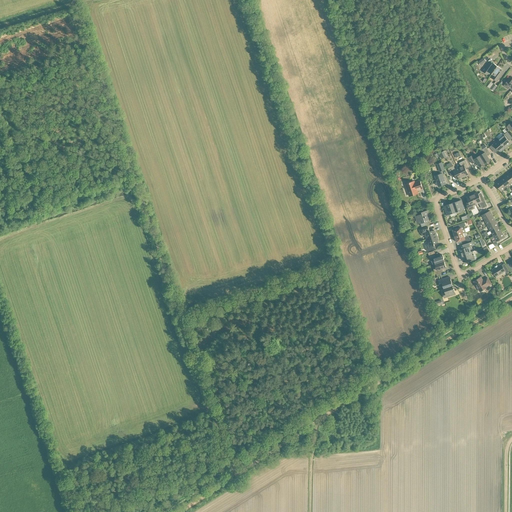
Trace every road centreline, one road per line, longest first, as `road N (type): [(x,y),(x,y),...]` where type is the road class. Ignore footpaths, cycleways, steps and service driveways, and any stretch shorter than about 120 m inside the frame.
road 1 (track): [(238,473),(75,0)]
road 2 (track): [(309,425),(511,298)]
